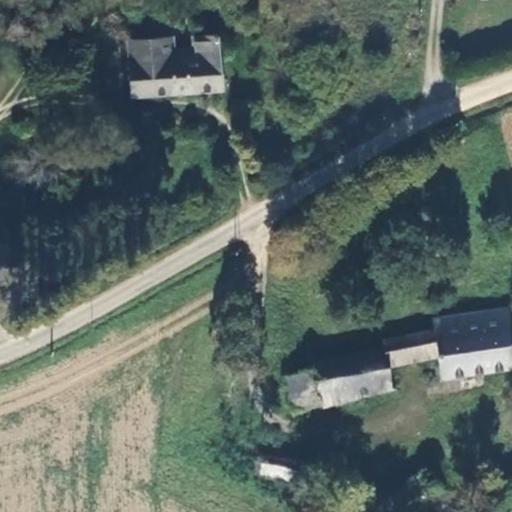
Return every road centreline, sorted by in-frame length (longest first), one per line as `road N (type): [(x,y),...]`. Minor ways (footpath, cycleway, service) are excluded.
road 1 (unclassified): [(0,351),(257,213),(450,97),(511,76)]
road 2 (unknown): [(268,206),(275,354),(295,413),(338,425),(438,417)]
